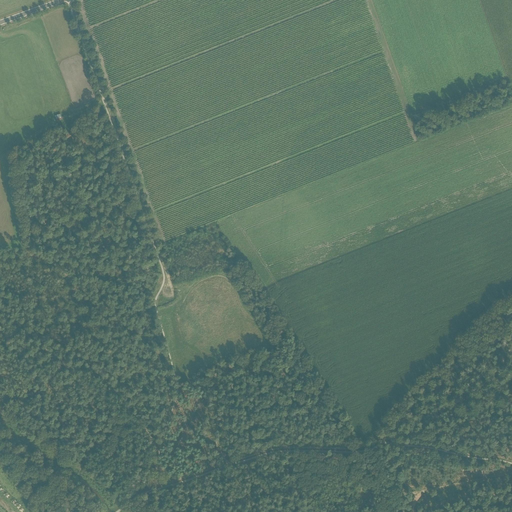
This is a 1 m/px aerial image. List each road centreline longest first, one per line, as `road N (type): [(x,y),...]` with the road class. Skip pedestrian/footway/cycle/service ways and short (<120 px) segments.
road 1 (track): [(69,0),(164,282),(24,335)]
road 2 (track): [(150,482),(288,448),(372,441)]
road 3 (track): [(511,292),(449,352),(449,373),(361,444)]
road 4 (track): [(372,441),(511,414)]
